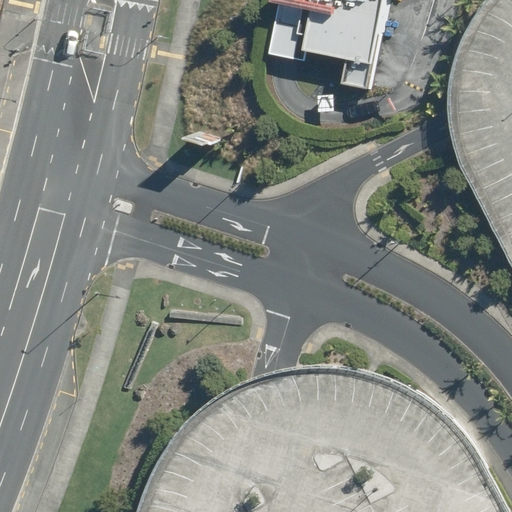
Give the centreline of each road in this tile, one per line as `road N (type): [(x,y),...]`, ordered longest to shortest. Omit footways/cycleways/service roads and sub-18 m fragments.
road 1 (secondary): [(139,0),(101,173),(0,479)]
road 2 (secondary): [(0,289),(69,0)]
